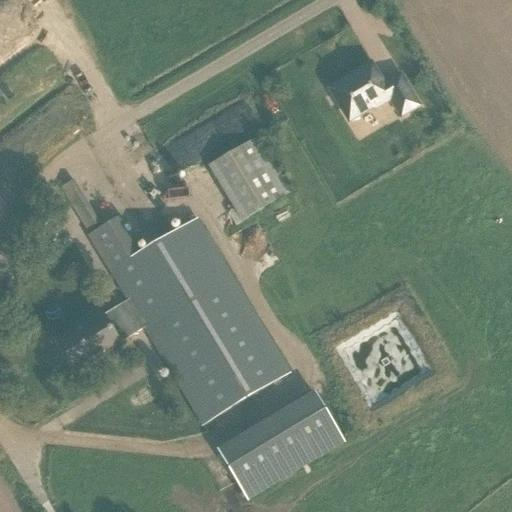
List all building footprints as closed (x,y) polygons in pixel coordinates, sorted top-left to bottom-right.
[(421,108),(401,74),(384,84),(372,62),(326,89),(348,126),(374,110),(375,112),(390,103),(400,120),(421,108)] [(0,147),(0,167),(47,137),(38,123),(0,147)] [(253,134),(207,166),(244,219),(290,187),(253,134)] [(54,189),(79,235),(98,224),(74,178),(54,189)] [(101,315),(58,342),(76,373),(121,346),(119,344),(145,329),(203,425),(289,373),(197,222),(140,256),(118,221),(90,238),(128,301),(102,317),(101,315)] [(399,391),(433,373),(400,313),(337,347),(347,367),(364,358),(362,355),(398,335),(403,345),(380,358),(399,391)] [(316,397),(219,455),(247,502),(344,443),(316,397)]
